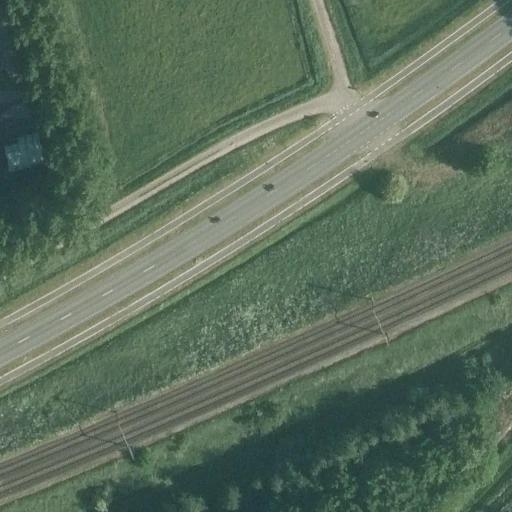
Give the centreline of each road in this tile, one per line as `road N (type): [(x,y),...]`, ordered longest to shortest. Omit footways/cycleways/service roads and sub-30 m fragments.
road 1 (track): [(98,511),(511,330)]
road 2 (unclassified): [(0,278),(174,173),(335,94),(359,134)]
road 3 (primary): [(0,352),(218,230),(359,134)]
road 4 (primary): [(359,134),(511,16)]
